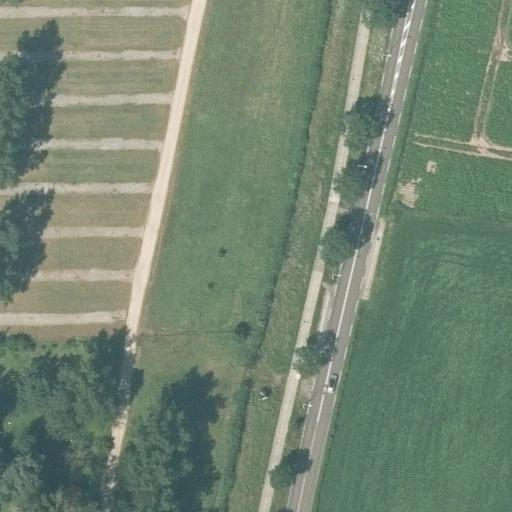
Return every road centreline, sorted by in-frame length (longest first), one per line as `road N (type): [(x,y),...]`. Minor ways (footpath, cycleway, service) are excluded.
road 1 (secondary): [(298,511),(382,137)]
road 2 (track): [(0,317),(132,316),(105,511)]
road 3 (track): [(132,316),(199,0)]
road 4 (secondary): [(382,137),(421,0)]
road 5 (secondary): [(401,0),(382,137)]
